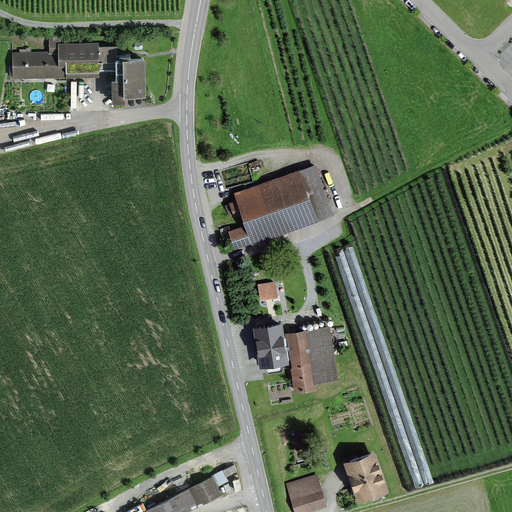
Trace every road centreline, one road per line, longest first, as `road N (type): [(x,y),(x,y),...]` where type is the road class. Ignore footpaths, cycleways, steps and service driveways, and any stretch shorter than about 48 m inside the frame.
road 1 (tertiary): [(200,0),(187,112),(193,200),(268,511)]
road 2 (track): [(196,26),(52,24),(0,11)]
road 3 (track): [(511,468),(354,511)]
